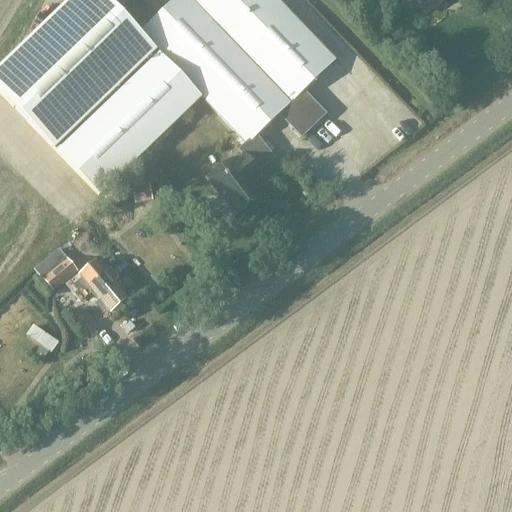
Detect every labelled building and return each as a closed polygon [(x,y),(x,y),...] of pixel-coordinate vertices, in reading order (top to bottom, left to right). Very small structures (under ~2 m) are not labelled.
[(198,98),(243,145),(252,137),(258,132),(276,114),(299,138),(322,116),(300,93),(332,62),(272,0),(172,0),(136,35),(102,0),(67,0),(0,66),(0,98),(53,152),(96,197),(198,98)] [(411,0),(420,12),(434,1),(437,5),(443,0),(411,0)] [(258,132),(252,137),(243,145),(236,151),(240,157),(230,164),(228,161),(204,179),(232,217),(256,199),(246,185),(257,176),(254,172),(270,161),(255,140),(261,136),(258,132)] [(146,185),(131,188),(134,204),(150,201),(146,185)] [(56,249),(30,270),(50,293),(75,273),(56,249)] [(107,314),(124,300),(94,264),(79,276),(77,274),(63,286),(77,303),(90,292),(107,314)] [(31,329),(24,339),(38,348),(33,356),(41,362),(47,354),(49,355),(56,345),(31,329)]
